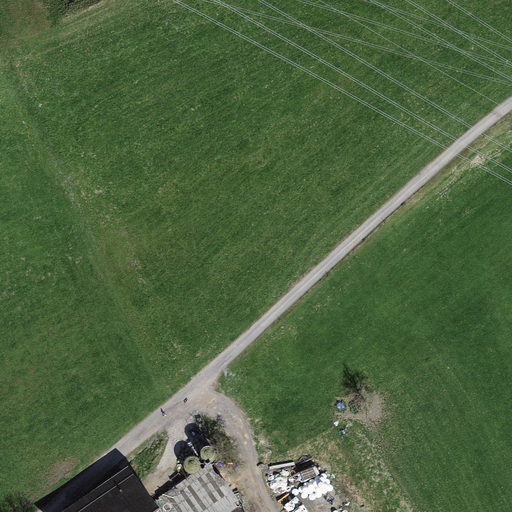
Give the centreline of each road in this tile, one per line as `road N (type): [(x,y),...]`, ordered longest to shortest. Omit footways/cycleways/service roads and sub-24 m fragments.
road 1 (track): [(50,511),(461,141),(511,106)]
road 2 (track): [(184,394),(239,424),(270,511)]
